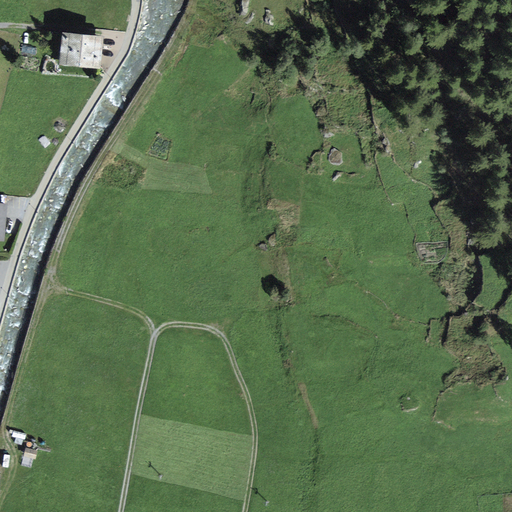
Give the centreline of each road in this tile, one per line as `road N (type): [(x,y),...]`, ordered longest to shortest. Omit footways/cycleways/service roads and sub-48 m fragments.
road 1 (track): [(0,501),(3,436),(66,231),(83,189),(192,17)]
road 2 (track): [(245,511),(256,441),(248,396),(216,334),(175,327),(151,344),(121,511)]
road 3 (residential): [(0,306),(25,223),(120,60),(135,0)]
road 4 (track): [(153,339),(140,315),(48,287)]
